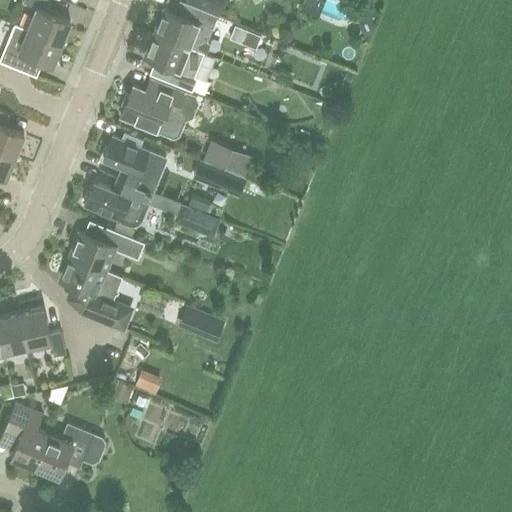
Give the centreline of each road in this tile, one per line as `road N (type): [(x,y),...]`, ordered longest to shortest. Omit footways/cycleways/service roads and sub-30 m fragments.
road 1 (residential): [(17,253),(75,117)]
road 2 (residential): [(99,350),(17,253)]
road 3 (unclassified): [(75,117),(124,0)]
